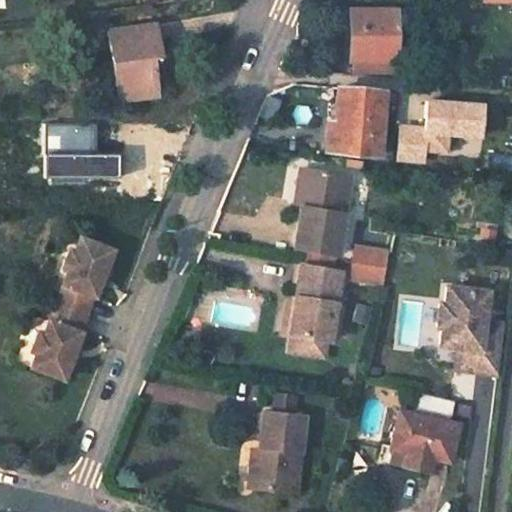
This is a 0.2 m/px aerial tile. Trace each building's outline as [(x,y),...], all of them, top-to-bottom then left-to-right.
[(350,11),(350,61),(392,61),(392,12),(350,11)] [(103,33),(114,106),(155,99),(148,61),(156,60),(150,24),(103,33)] [(148,61),(155,99),(162,97),(156,60),(148,61)] [(326,124),(323,150),(376,154),(382,94),(336,91),(333,123),(326,124)] [(394,120),(390,162),(421,164),(422,151),(444,153),(446,137),(477,140),(480,102),(417,97),(415,122),(394,120)] [(298,169),(293,204),(299,205),(305,170),(298,169)] [(299,205),(292,248),(337,255),(350,178),(305,170),(299,205)] [(110,256),(77,242),(71,257),(65,255),(57,273),(64,276),(58,290),(59,291),(45,327),(44,327),(38,340),(33,338),(25,357),(31,360),(25,373),(60,387),(110,256)] [(391,254),(353,248),(351,264),(388,270),(391,254)] [(511,271),(511,269),(511,250),(497,249),(492,269),(511,271)] [(325,260),(301,255),(299,266),(324,271),(325,260)] [(348,280),(384,286),(388,270),(351,264),(348,280)] [(294,300),(288,334),(328,341),(340,273),(324,271),(299,266),(294,300)] [(454,349),(472,351),(470,374),(499,378),(505,326),(483,324),(487,295),(445,290),(443,306),(436,306),(433,329),(439,329),(437,347),(454,349)] [(287,299),(281,333),(288,334),(294,300),(287,299)] [(328,341),(288,334),(285,353),(325,360),(328,341)] [(454,349),(451,372),(470,374),(472,351),(454,349)] [(320,380),(333,381),(335,368),(322,366),(320,380)] [(408,415),(397,413),(386,462),(427,472),(430,459),(447,462),(455,426),(447,424),(452,403),(414,394),(408,415)] [(256,451),(252,490),(295,495),(303,418),(260,413),(256,451)] [(249,451),(245,489),(252,490),(256,451),(249,451)]
